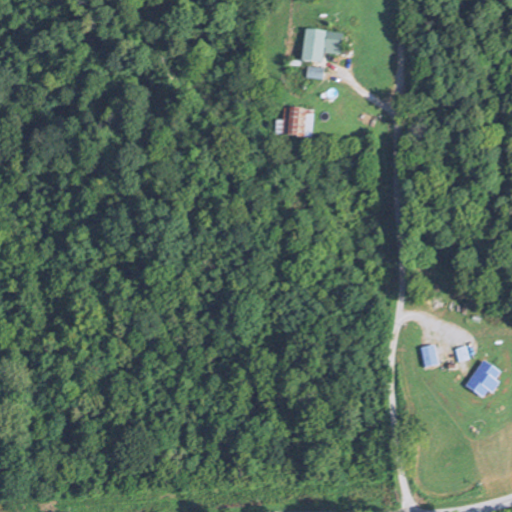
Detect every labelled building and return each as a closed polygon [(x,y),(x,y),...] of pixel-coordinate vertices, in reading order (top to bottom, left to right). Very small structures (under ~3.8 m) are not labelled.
[(321,67),(325,33),(302,31),(299,64),(321,67)] [(343,47),(343,36),(328,36),(328,47),(343,47)] [(275,139),(311,139),(311,111),(275,111),(275,139)] [(474,351),(474,359),(504,359),(504,351),(474,351)] [(480,402),(499,377),(481,363),(461,388),(480,402)] [(436,387),(449,384),(446,374),(433,377),(436,387)]
